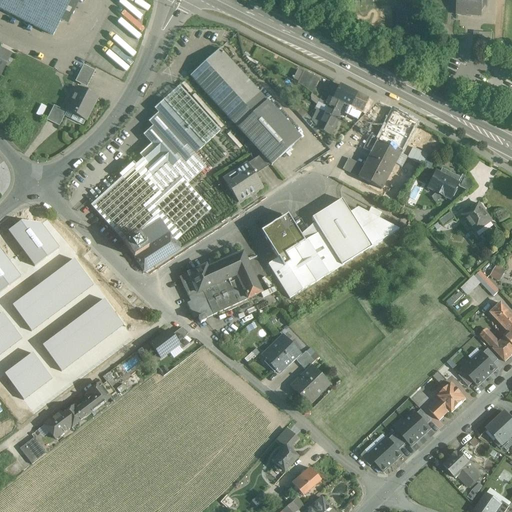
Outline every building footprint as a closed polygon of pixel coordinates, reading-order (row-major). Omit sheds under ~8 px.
[(79,0),(0,0),(0,9),(53,36),(60,23),(66,26),(79,0)] [(457,0),(457,14),(481,16),(481,0),(457,0)] [(0,74),(4,76),(16,54),(0,46),(0,74)] [(191,77),(262,155),(270,165),(300,138),(221,50),(191,77)] [(95,72),(83,66),(76,81),(87,86),(95,72)] [(298,70),(297,71),(293,79),(299,82),(304,73),(298,70)] [(298,85),(301,86),(302,87),(312,95),(320,79),(305,72),(298,85)] [(356,94),(353,92),(340,86),(329,108),(339,113),(343,104),(350,107),(357,94),(356,94)] [(97,98),(78,88),(67,109),(75,113),(71,120),(83,126),(97,98)] [(346,115),(347,116),(348,116),(357,120),(361,113),(368,100),(357,94),(350,107),(350,108),(349,108),(346,115)] [(185,163),(199,151),(205,146),(205,145),(164,101),(155,109),(154,110),(158,114),(153,119),(149,123),(153,128),(143,136),(151,145),(139,156),(147,165),(143,169),(151,178),(168,163),(172,168),(181,159),(182,159),(185,163)] [(65,115),(53,108),(47,121),(59,127),(65,115)] [(335,128),(338,123),(338,121),(336,120),(339,113),(329,108),(325,115),(318,112),(315,113),(311,121),(315,125),(319,131),(330,136),(334,128),(335,128)] [(298,115),(309,127),(311,129),(315,125),(311,121),(311,120),(303,111),(302,111),(298,115)] [(381,189),(395,163),(403,148),(404,146),(414,126),(415,124),(411,122),(410,122),(393,113),(390,117),(390,118),(388,123),(378,142),(377,142),(372,139),(371,139),(367,147),(366,149),(370,151),(371,151),(370,153),(371,153),(372,154),(367,162),(359,178),(359,179),(365,182),(367,183),(381,190),(381,189)] [(426,155),(414,149),(405,144),(404,146),(400,153),(400,154),(403,155),(408,158),(409,158),(422,165),(423,164),(431,158),(431,157),(430,157),(426,155)] [(444,156),(443,155),(440,151),(439,151),(434,155),(438,161),(444,157),(444,156)] [(168,163),(165,165),(165,166),(152,178),(151,178),(148,180),(161,195),(180,178),(187,185),(206,167),(205,167),(195,155),(194,155),(186,163),(185,163),(181,159),(172,168),(171,167),(168,163)] [(255,175),(262,170),(270,165),(262,155),(247,164),(247,165),(254,175),(254,176),(255,175)] [(147,165),(139,156),(82,209),(114,242),(161,195),(148,180),(151,178),(143,169),(147,165)] [(348,159),(348,160),(344,168),(344,169),(343,170),(344,171),(358,178),(359,178),(364,168),(364,167),(349,159),(348,159)] [(254,175),(253,174),(247,165),(223,180),(239,203),(239,204),(262,188),(254,175)] [(461,179),(443,170),(442,169),(442,170),(440,174),(439,175),(438,174),(436,173),(429,187),(428,188),(438,193),(439,193),(449,199),(450,199),(451,198),(456,190),(455,189),(454,189),(454,188),(456,185),(456,184),(458,185),(461,179)] [(459,188),(468,192),(469,192),(474,187),(475,187),(474,186),(474,185),(470,180),(469,179),(462,176),(461,178),(461,179),(458,185),(459,187),(459,188)] [(312,219),(321,235),(322,235),(342,267),(345,265),(371,248),(368,243),(341,201),(312,219)] [(491,221),(485,214),(479,205),(478,205),(473,209),(472,209),(466,213),(466,214),(463,216),(463,217),(471,228),(475,233),(491,222),(491,221)] [(360,208),(359,208),(350,214),(367,241),(368,243),(371,248),(372,248),(380,243),(381,242),(368,221),(368,220),(360,208)] [(450,213),(442,220),(441,220),(440,221),(439,221),(443,226),(444,226),(451,221),(454,219),(454,218),(451,214),(450,213)] [(303,243),(300,237),(287,217),(260,233),(277,260),(303,243)] [(161,221),(132,240),(131,240),(125,244),(143,273),(179,250),(179,249),(161,221)] [(21,224),(9,233),(33,266),(56,249),(39,226),(21,224)] [(320,233),(315,224),(300,237),(304,243),(320,233)] [(341,267),(321,235),(320,233),(294,249),(315,283),(341,267)] [(315,283),(303,264),(302,264),(294,250),(293,249),(268,266),(289,299),(289,300),(290,299),(315,283)] [(0,292),(19,279),(0,253),(0,292)] [(261,294),(242,254),(207,271),(205,267),(188,275),(187,276),(179,280),(191,304),(190,304),(187,306),(193,319),(194,320),(197,318),(198,320),(203,318),(204,320),(261,294)] [(12,307),(31,333),(93,286),(73,261),(12,307)] [(502,271),(503,271),(502,271),(496,267),(491,275),(490,276),(497,280),(499,277),(500,275),(502,271)] [(493,297),(499,292),(480,272),(474,278),(480,284),(493,297)] [(467,296),(480,284),(474,278),(474,277),(461,289),(467,296)] [(257,282),(262,293),(271,289),(266,278),(257,282)] [(42,347),(61,373),(123,326),(104,301),(42,347)] [(511,316),(501,305),(491,314),(509,334),(505,338),(511,345),(511,316)] [(0,355),(20,340),(2,317),(0,317),(0,355)] [(481,337),(505,362),(511,355),(511,345),(505,338),(501,341),(499,340),(497,342),(488,331),(481,337)] [(150,345),(161,359),(179,346),(168,332),(150,345)] [(262,357),(265,361),(278,374),(278,375),(279,375),(299,356),(299,355),(298,355),(283,338),(282,338),(272,348),(274,350),(267,357),(266,357),(264,355),(262,357)] [(296,362),(298,364),(300,366),(309,358),(310,358),(306,354),(305,353),(296,362)] [(497,370),(482,353),(472,362),(487,378),(497,370)] [(50,380),(32,356),(3,377),(21,401),(50,380)] [(301,367),(304,371),(305,371),(314,363),(314,362),(310,358),(300,367),(301,367)] [(472,362),(463,371),(478,387),(487,378),(472,362)] [(291,388),(302,399),(307,405),(308,405),(310,403),(308,401),(314,395),(316,394),(317,395),(318,396),(328,386),(328,385),(312,369),(311,369),(291,388)] [(108,374),(103,378),(107,385),(113,380),(108,374)] [(106,393),(99,384),(87,394),(90,398),(81,405),(89,415),(105,403),(105,402),(109,399),(110,398),(106,393)] [(452,413),(464,402),(464,401),(465,400),(460,395),(461,394),(460,394),(457,390),(456,390),(451,385),(438,398),(440,400),(440,401),(430,410),(429,411),(439,421),(441,419),(450,411),(451,413),(452,413)] [(119,399),(112,389),(106,393),(110,398),(109,399),(113,404),(119,399)] [(422,403),(420,401),(414,395),(409,401),(408,401),(409,401),(416,409),(422,404),(422,403)] [(60,414),(44,426),(55,440),(71,428),(72,429),(89,415),(81,405),(75,410),(73,407),(62,415),(60,414)] [(431,429),(415,413),(406,422),(421,438),(431,429)] [(511,421),(509,417),(508,417),(505,414),(487,431),(501,446),(501,447),(511,436),(511,421)] [(406,422),(396,430),(412,447),(421,438),(406,422)] [(401,453),(386,437),(376,446),(391,462),(401,453)] [(46,455),(34,439),(20,450),(32,465),(46,455)] [(376,446),(367,454),(382,471),(391,462),(376,446)] [(297,459),(294,456),(285,449),(273,463),(285,473),(297,459)] [(478,478),(473,473),(473,472),(468,467),(470,465),(458,452),(443,466),(455,479),(456,479),(458,477),(468,488),(478,478)] [(310,470),(302,476),(302,477),(292,485),(303,498),(320,483),(320,482),(310,470)] [(266,477),(273,483),(278,479),(270,472),(270,473),(266,477)] [(481,486),(485,482),(486,481),(481,476),(477,480),(476,481),(481,486)] [(475,511),(495,511),(500,505),(486,495),(475,511)] [(306,511),(331,511),(321,500),(320,500),(306,511)] [(502,502),(500,505),(495,511),(505,511),(509,507),(502,502)]
